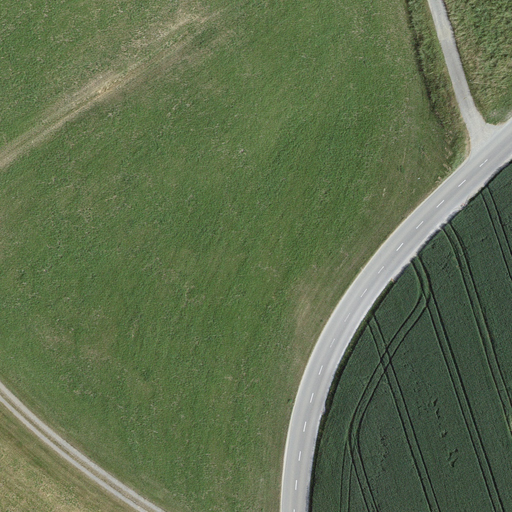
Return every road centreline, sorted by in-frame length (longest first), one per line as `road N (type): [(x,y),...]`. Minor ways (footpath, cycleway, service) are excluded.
road 1 (tertiary): [(294,511),(309,404),(340,323),(399,244),(511,134)]
road 2 (track): [(153,511),(65,450),(0,389)]
road 3 (track): [(437,0),(467,109),(491,154)]
